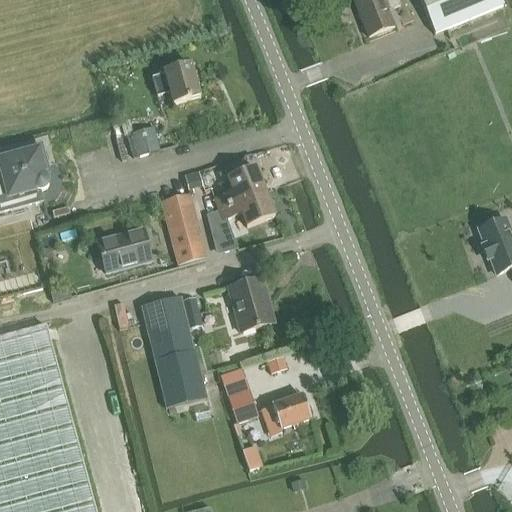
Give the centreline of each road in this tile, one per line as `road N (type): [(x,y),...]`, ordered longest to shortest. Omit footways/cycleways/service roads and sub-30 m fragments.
road 1 (tertiary): [(451,511),(250,0)]
road 2 (track): [(339,229),(0,328)]
